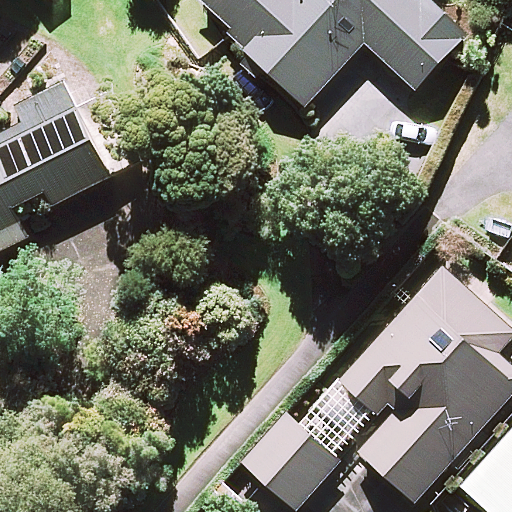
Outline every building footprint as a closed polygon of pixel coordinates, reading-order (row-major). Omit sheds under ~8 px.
[(203,0),(202,1),(235,34),(228,41),(303,115),(320,98),(371,46),(419,94),(477,35),(440,0),(422,0),(422,1),(420,0),(203,0)] [(25,225),(37,219),(32,208),(50,199),(56,210),(141,169),(95,74),(23,109),(31,125),(0,139),(0,256),(32,241),(25,225)] [(511,345),(511,328),(446,269),(345,382),(390,423),(363,453),(421,505),(511,403),(511,377),(496,363),(511,345)] [(302,511),(346,463),(293,416),(249,465),(302,511)] [(511,511),(511,440),(468,488),(494,511),(511,511)]
